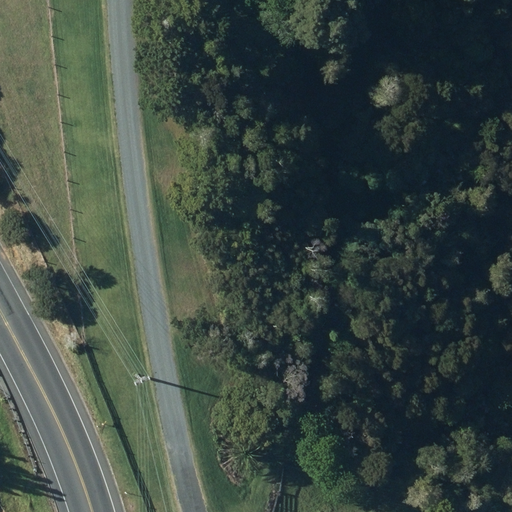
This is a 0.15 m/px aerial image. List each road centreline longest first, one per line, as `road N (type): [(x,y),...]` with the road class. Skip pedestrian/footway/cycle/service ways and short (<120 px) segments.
road 1 (unknown): [(186,511),(172,341),(118,0)]
road 2 (secondary): [(0,359),(20,395),(54,511)]
